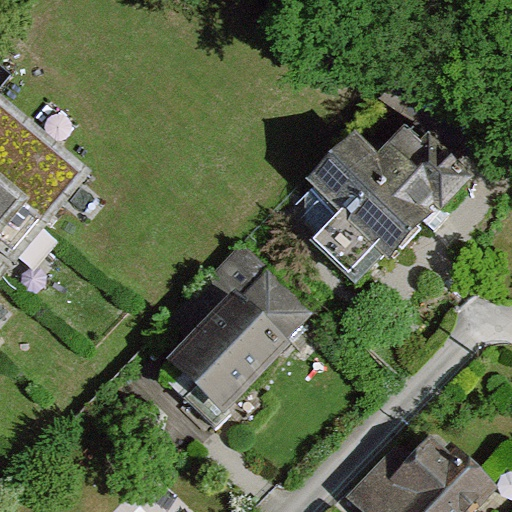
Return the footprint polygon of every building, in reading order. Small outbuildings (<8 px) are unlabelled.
[(493,118),(414,68),(386,98),(473,152),(493,118)] [(0,106),(0,190),(44,228),(86,178),(0,106)] [(408,174),(392,159),(379,174),(357,153),(323,184),(349,213),(391,255),(439,207),(443,210),(467,185),(432,150),(408,174)] [(0,251),(14,263),(44,228),(0,190),(0,251)] [(391,255),(349,213),(319,246),(358,285),(391,255)] [(239,308),(281,348),(310,319),(271,282),(274,279),(246,252),(205,296),(229,319),(239,308)] [(229,319),(205,296),(173,327),(197,351),(229,319)] [(197,351),(182,367),(226,409),(283,350),(281,348),(239,308),(229,319),(197,351)] [(393,472),(364,505),(371,511),(467,511),(486,492),(454,461),(449,466),(434,452),(404,483),(393,472)]
